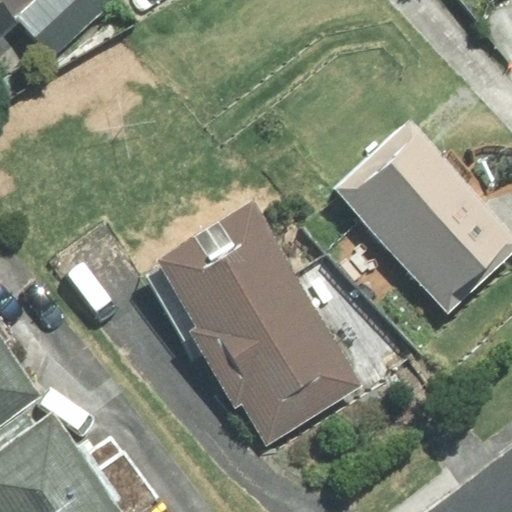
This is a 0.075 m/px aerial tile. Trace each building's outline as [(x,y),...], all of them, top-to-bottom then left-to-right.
[(115,3),(112,0),(29,0),(10,18),(52,62),(115,3)] [(503,252),(387,131),(325,190),(440,312),(503,252)] [(344,389),(228,209),(129,273),(245,452),(344,389)] [(0,422),(23,406),(0,374),(0,422)] [(101,511),(24,423),(0,443),(0,511),(101,511)]
